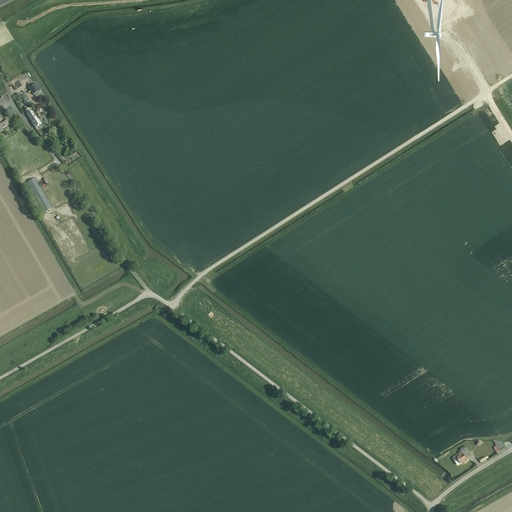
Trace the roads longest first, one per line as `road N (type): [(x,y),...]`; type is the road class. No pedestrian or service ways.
road 1 (unclassified): [(431,511),(418,494),(171,306),(145,295)]
road 2 (unclassified): [(0,377),(145,295)]
